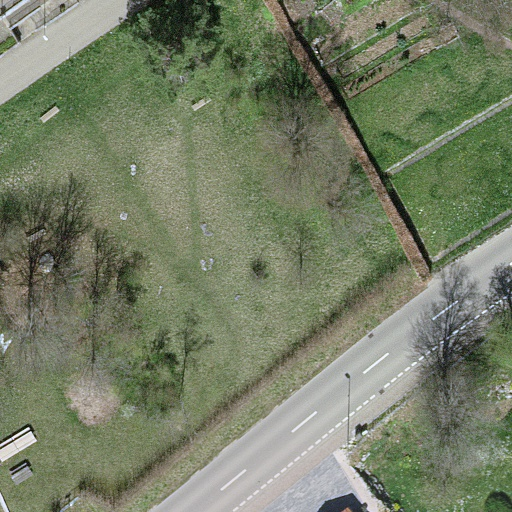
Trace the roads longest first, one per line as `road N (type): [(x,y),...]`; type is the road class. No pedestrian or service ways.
road 1 (tertiary): [(187,511),(511,257)]
road 2 (residential): [(119,0),(0,74)]
